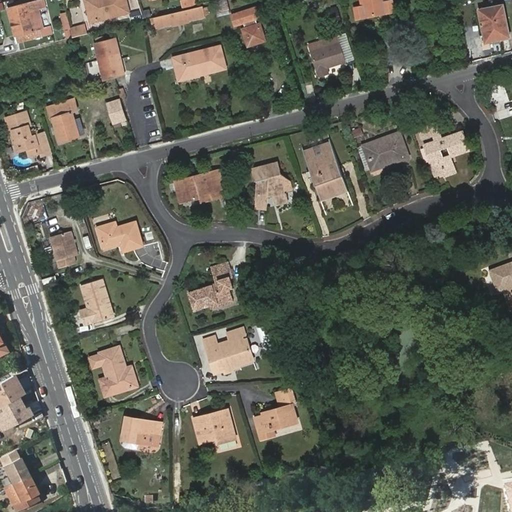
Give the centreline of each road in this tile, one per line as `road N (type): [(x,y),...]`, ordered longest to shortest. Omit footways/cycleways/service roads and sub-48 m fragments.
road 1 (residential): [(495,182),(334,246),(245,233),(180,236)]
road 2 (residential): [(155,155),(446,79)]
road 3 (secondary): [(16,266),(96,511)]
road 4 (residential): [(180,236),(150,332),(162,366),(183,384)]
road 5 (residential): [(0,196),(128,162)]
